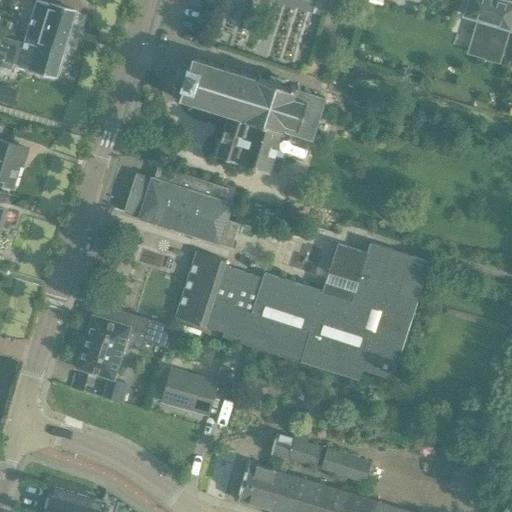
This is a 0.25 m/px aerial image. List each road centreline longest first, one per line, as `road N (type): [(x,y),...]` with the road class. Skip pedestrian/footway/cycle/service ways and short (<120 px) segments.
road 1 (tertiary): [(20,422),(146,0)]
road 2 (tertiary): [(190,511),(123,459),(20,422)]
